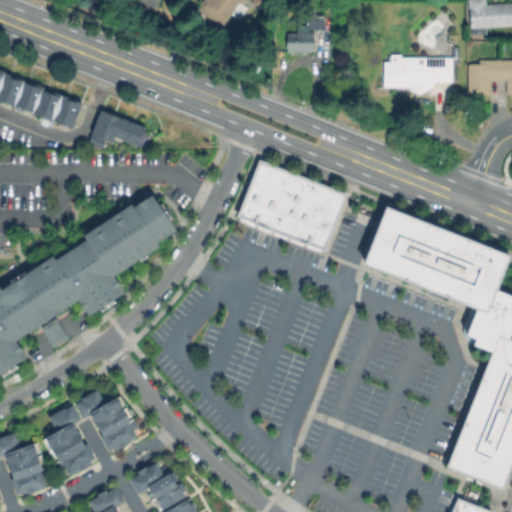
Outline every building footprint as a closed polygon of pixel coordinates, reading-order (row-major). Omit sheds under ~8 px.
[(246,0),(244,4),(240,1),(224,26),(198,9),(203,0),(246,0)] [(487,0),(488,3),(511,2),(511,25),(471,28),(469,0),(487,0)] [(324,14),(325,28),(314,28),(315,50),(307,50),(307,53),(301,53),(301,51),(289,51),(288,30),(309,30),(309,14),(324,14)] [(460,46),(460,61),(454,61),(454,81),(434,81),(434,86),(430,86),(430,89),(420,93),(411,89),(409,85),(385,85),(385,61),(391,61),(391,53),(402,53),(402,56),(452,57),(452,46),(460,46)] [(511,60),(511,93),(507,93),(507,79),(490,79),(490,93),(468,93),(468,63),(479,63),(479,60),(511,60)] [(80,106),(73,126),(0,98),(0,73),(38,88),(37,90),(80,106)] [(144,129),(138,146),(105,134),(100,148),(91,145),(103,114),(144,129)] [(261,158),(349,193),(326,252),(238,217),(261,158)] [(0,291),(1,293),(54,258),(55,260),(140,204),(142,207),(154,199),(174,230),(152,245),(154,249),(112,276),(123,292),(91,313),(80,297),(55,314),(59,321),(70,337),(55,347),(40,324),(18,338),(18,341),(28,357),(0,375),(0,291)] [(511,263),(502,289),(511,292),(511,474),(506,490),(450,468),(496,353),(477,345),(480,338),(469,334),(480,307),(367,262),(390,206),(511,254),(511,263)] [(97,388),(106,403),(120,395),(140,434),(110,450),(91,414),(85,417),(75,401),(97,388)] [(96,460),(66,477),(43,438),(56,430),(48,417),(71,403),(80,419),(74,423),(96,460)] [(0,438),(15,433),(20,446),(34,442),(48,488),(18,497),(6,456),(0,458),(0,438)] [(155,462),(164,475),(173,470),(196,511),(161,511),(150,491),(141,497),(129,480),(155,462)] [(115,507),(117,511),(92,511),(87,502),(114,486),(123,502),(115,507)] [(494,511),(454,511),(460,498),(494,511)]
